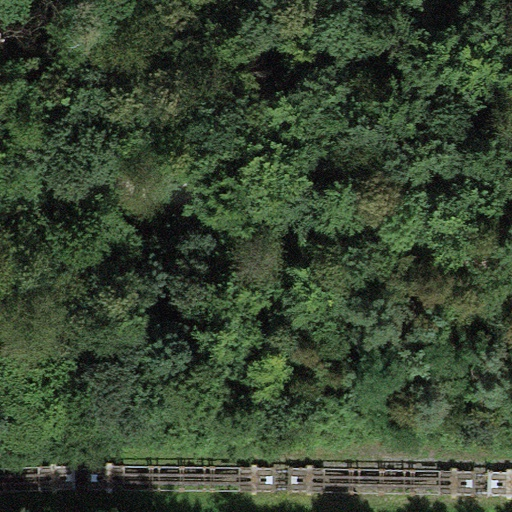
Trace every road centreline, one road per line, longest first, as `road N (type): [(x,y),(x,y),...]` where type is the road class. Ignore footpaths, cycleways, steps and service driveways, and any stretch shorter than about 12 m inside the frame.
road 1 (track): [(135,191),(351,210),(511,264)]
road 2 (track): [(0,200),(135,191)]
